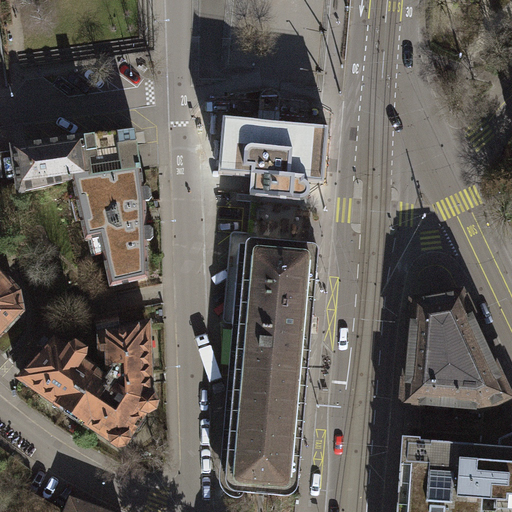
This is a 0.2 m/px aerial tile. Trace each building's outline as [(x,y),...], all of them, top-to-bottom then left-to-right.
[(303,186),(303,181),(323,182),(327,129),(222,121),(218,175),(252,177),(251,197),(302,200),(307,198),(308,193),(307,188),(303,186)] [(18,191),(71,180),(140,169),(135,129),(11,146),(18,191)] [(143,187),(140,169),(71,180),(76,200),(83,200),(87,219),(81,220),(85,240),(101,237),(105,252),(102,253),(110,287),(147,279),(146,240),(150,240),(152,238),(152,230),(149,226),(146,226),(145,202),(150,197),(150,191),(147,187),(143,187)] [(297,489),(298,488),(319,250),(318,248),(316,246),(314,245),(312,245),(258,241),(258,233),(242,232),(234,325),(240,325),(227,480),(227,484),(228,485),(229,487),(231,489),(233,491),(235,492),(288,496),(290,496),(292,495),(293,494),(294,493),(295,492),(296,491),(297,489)] [(0,336),(1,331),(12,320),(20,311),(16,291),(0,274),(0,336)] [(458,293),(409,302),(400,403),(476,409),(506,396),(458,293)] [(23,330),(12,320),(1,331),(0,336),(0,350),(2,353),(23,330)] [(67,408),(65,412),(77,421),(79,417),(110,438),(110,442),(117,447),(125,446),(130,439),(129,433),(131,430),(134,432),(139,431),(146,422),(145,416),(142,414),(144,411),(148,412),(154,410),(156,401),(153,395),(148,392),(148,340),(151,334),(151,326),(146,323),(137,323),(134,328),(101,333),(101,353),(106,358),(106,367),(112,372),(108,378),(93,368),(67,408)] [(31,367),(47,351),(35,340),(14,364),(22,371),(25,368),(31,367)] [(67,408),(93,368),(81,359),(83,355),(84,349),(75,343),(69,346),(67,351),(55,343),(47,351),(31,367),(25,368),(22,371),(20,373),(20,380),(26,386),(34,385),(67,408)] [(495,446),(398,439),(392,511),(511,511),(511,431),(495,439),(495,446)] [(65,511),(66,511),(23,487),(10,511),(65,511)] [(66,511),(105,511),(72,498),(66,511)]
